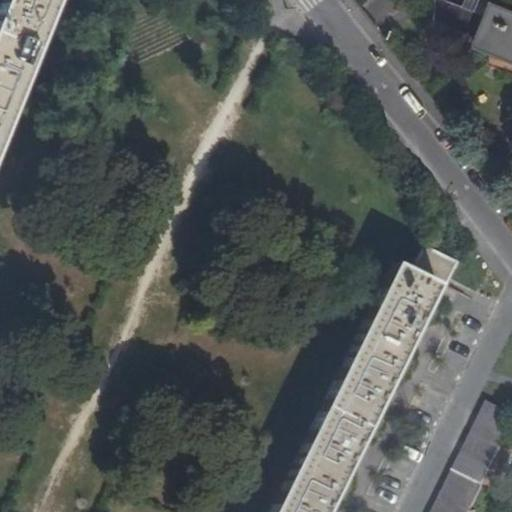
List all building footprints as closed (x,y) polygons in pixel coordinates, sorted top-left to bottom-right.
[(0,157),(62,0),(5,0),(0,15),(0,157)] [(476,46),(511,60),(511,8),(494,1),(488,16),(448,0),(436,0),(435,20),(479,37),(476,46)] [(321,399),(265,511),(334,511),(347,491),(390,396),(416,348),(428,323),(438,307),(436,296),(452,264),(419,247),(407,272),(388,263),(374,292),(321,399)] [(492,466),(511,426),(511,414),(488,403),(433,511),(469,511),(483,486),(489,472),(492,466)] [(501,469),(492,466),(489,472),(498,476),(501,469)] [(498,476),(489,472),(483,486),(492,490),(498,476)]
